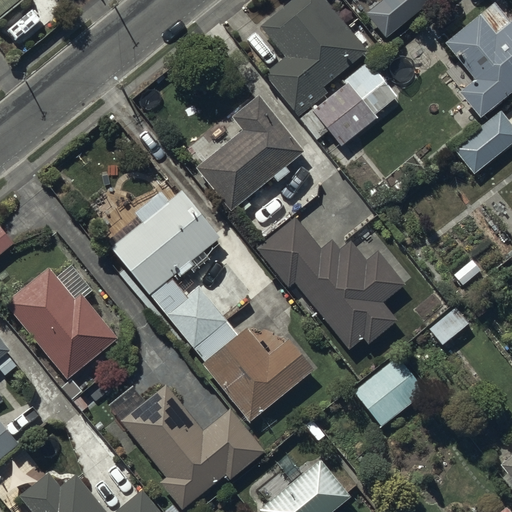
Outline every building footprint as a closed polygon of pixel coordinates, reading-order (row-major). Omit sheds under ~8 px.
[(0,0),(0,19),(23,0),(0,0)] [(365,52),(321,0),(294,0),(260,28),(285,58),(262,77),(297,119),(327,94),(322,88),(365,52)] [(383,0),(365,16),(385,40),(433,0),(383,0)] [(479,15),(443,44),(471,78),(471,82),(457,94),(465,103),(453,113),(464,126),(476,116),(478,119),(511,92),(511,20),(494,35),(479,15)] [(345,85),(298,119),(315,141),(327,132),(340,148),(376,118),(374,116),(396,98),(367,62),(342,81),(345,85)] [(193,169),(229,214),(233,210),(238,216),(250,205),(245,200),(272,178),(276,183),(288,173),(284,168),(302,152),(258,96),(230,119),(240,131),(193,169)] [(511,126),(500,111),(452,150),(472,176),(511,142),(511,126)] [(202,363),(200,365),(247,425),(312,371),(285,337),(254,325),(247,330),(245,328),(235,336),(225,324),(227,322),(198,287),(186,298),(170,279),(174,275),(178,278),(192,266),(189,263),(217,239),(180,191),(167,201),(159,192),(131,214),(139,224),(108,249),(147,297),(149,296),(202,363)] [(293,218),(253,250),(286,290),(293,285),(347,351),(362,339),(367,345),(388,329),(387,328),(395,321),(381,304),(404,286),(377,251),(364,261),(349,242),(339,250),(331,240),(319,250),(293,218)] [(0,255),(13,244),(0,229),(0,255)] [(2,305),(65,381),(117,339),(79,294),(73,299),(47,268),(2,305)] [(468,324),(454,308),(427,330),(440,347),(468,324)] [(0,372),(3,377),(15,367),(5,355),(8,353),(0,342),(0,372)] [(396,357),(352,392),(381,428),(425,392),(396,357)] [(120,421),(118,423),(164,479),(158,484),(181,511),(222,477),(227,483),(263,452),(228,408),(202,431),(164,384),(144,402),(131,387),(107,407),(120,421)] [(0,423),(0,460),(18,445),(0,423)] [(511,455),(499,465),(505,474),(500,478),(511,493),(511,455)] [(318,460),(257,511),(334,511),(350,499),(318,460)] [(47,473),(17,498),(28,511),(156,511),(140,492),(115,511),(104,511),(74,475),(59,488),(47,473)]
